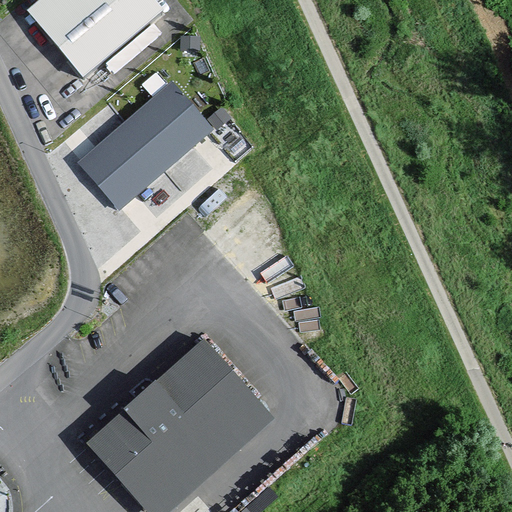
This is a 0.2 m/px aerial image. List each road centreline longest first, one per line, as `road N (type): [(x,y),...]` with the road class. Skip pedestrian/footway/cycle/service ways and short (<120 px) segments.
road 1 (unclassified): [(0,91),(72,247),(81,293),(57,333),(0,381)]
road 2 (unknown): [(15,368),(103,511)]
